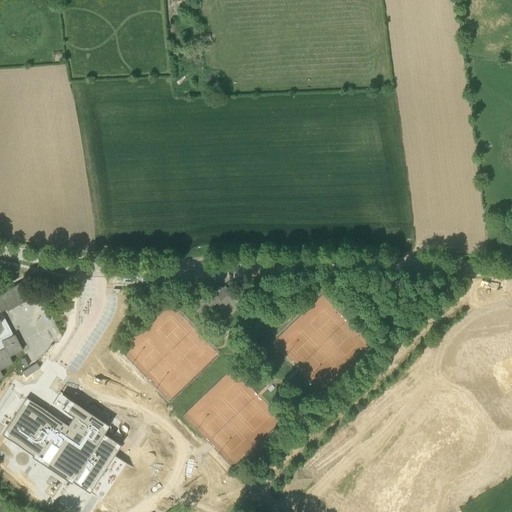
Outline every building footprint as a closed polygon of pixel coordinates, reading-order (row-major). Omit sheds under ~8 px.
[(223,288),(222,286),(221,286),(219,286),(218,286),(213,290),(211,288),(202,297),(211,306),(216,302),(218,304),(222,304),(224,302),(225,304),(235,295),(226,286),(223,288)] [(20,331),(49,351),(58,338),(56,337),(64,324),(40,309),(42,307),(18,291),(9,303),(7,301),(0,311),(0,315),(21,329),(20,331)] [(0,377),(3,379),(11,367),(0,359),(0,377)] [(27,396),(4,434),(35,453),(34,455),(74,481),(75,479),(92,491),(124,442),(107,432),(112,424),(70,397),(73,394),(64,388),(49,410),(27,396)] [(64,490),(61,495),(58,499),(55,504),(57,505),(67,511),(74,511),(78,507),(81,501),(66,491),(64,490)]
